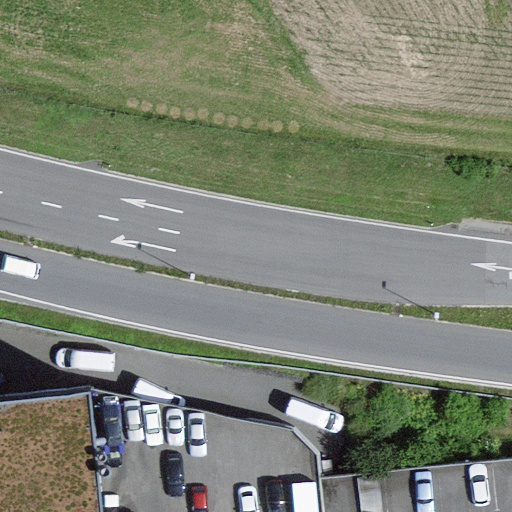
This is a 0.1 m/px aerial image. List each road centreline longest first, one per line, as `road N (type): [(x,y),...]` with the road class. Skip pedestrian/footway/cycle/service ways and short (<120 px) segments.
road 1 (secondary): [(511,269),(221,220),(0,168)]
road 2 (secondary): [(0,267),(206,312),(511,359)]
